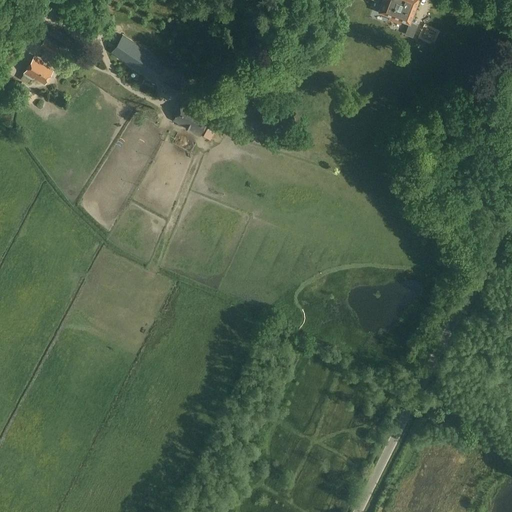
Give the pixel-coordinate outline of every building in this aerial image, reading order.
[(383,0),(379,11),(390,16),(389,18),(400,22),(401,20),(409,23),(417,0),(383,0)] [(406,35),(412,39),(416,31),(410,27),(406,35)] [(421,36),(431,41),(436,32),(426,27),(421,36)] [(45,38),(41,46),(55,54),(59,47),(45,38)] [(111,55),(153,82),(164,65),(122,38),(111,55)] [(43,63),(44,62),(35,56),(24,72),(33,78),(34,76),(45,83),(53,70),(43,63)] [(14,92),(21,97),(28,87),(21,82),(14,92)] [(201,135),(211,114),(184,100),(173,119),(201,135)] [(206,128),(202,135),(209,139),(213,131),(206,128)]
